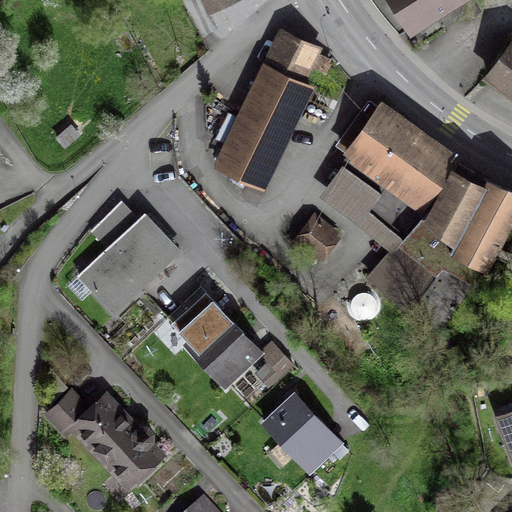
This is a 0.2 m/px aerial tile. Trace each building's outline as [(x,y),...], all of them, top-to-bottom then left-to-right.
[(199,0),(207,16),(240,0),(199,0)] [(392,0),(411,27),(451,0),(392,0)] [(319,52),(277,32),(213,169),(267,195),(314,93),(302,87),(319,52)] [(511,40),(483,80),(511,100),(511,40)] [(456,159),(377,104),(340,156),(383,187),(364,211),(396,237),(418,211),(447,172),(456,159)] [(511,192),(481,181),(478,188),(447,172),(418,211),(424,214),(419,220),(400,240),(395,246),(369,276),(441,331),(486,274),(511,218),(511,192)] [(342,236),(315,218),(294,250),(321,268),(342,236)] [(171,259),(137,223),(77,278),(111,315),(171,259)] [(166,323),(186,344),(183,347),(225,391),(260,357),(219,313),(213,319),(194,298),(166,323)] [(269,345),(260,354),(269,363),(254,377),(268,391),(292,367),(269,345)] [(130,423),(103,394),(86,410),(71,394),(42,420),(61,441),(70,432),(126,492),(163,457),(150,443),(151,436),(147,426),(139,422),(130,423)] [(341,446),(290,394),(259,425),(310,477),(341,446)] [(511,410),(493,418),(511,466),(511,410)] [(211,511),(202,502),(191,511),(211,511)]
